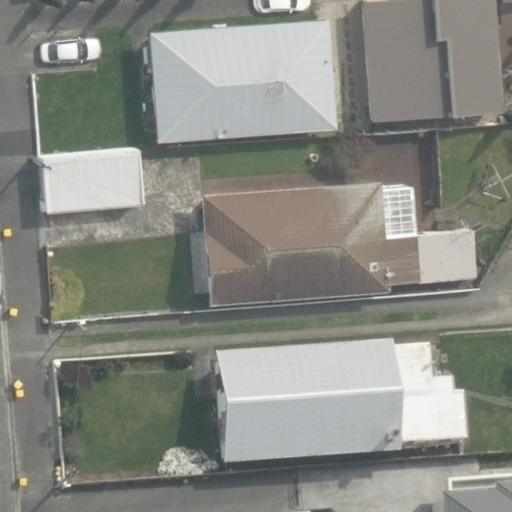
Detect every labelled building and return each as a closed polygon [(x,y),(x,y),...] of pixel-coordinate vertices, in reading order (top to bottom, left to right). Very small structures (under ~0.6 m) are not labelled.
[(355,0),(366,119),(495,108),(485,0),(355,0)] [(153,138),(328,125),(320,17),(145,30),(153,138)] [(38,155),(43,209),(138,201),(133,146),(38,155)] [(199,226),(205,303),(384,289),(383,281),(472,274),(469,227),(414,231),(410,182),(376,185),(375,177),(197,191),(199,226)] [(211,356),(220,467),(396,453),(396,446),(461,441),(457,395),(447,396),(446,380),(424,381),(421,348),(387,351),(387,342),(211,356)] [(511,511),(511,484),(430,490),(431,511),(511,511)]
